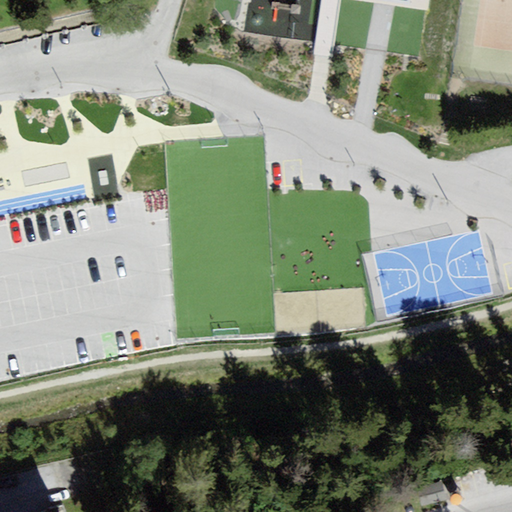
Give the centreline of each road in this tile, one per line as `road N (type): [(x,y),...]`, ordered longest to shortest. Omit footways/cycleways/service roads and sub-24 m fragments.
road 1 (unknown): [(0,333),(162,300),(326,283),(339,275),(338,214)]
road 2 (residential): [(137,56),(418,162),(461,170),(511,164)]
road 3 (unknown): [(338,214),(321,174),(260,146),(213,144),(0,181)]
road 4 (unknown): [(0,257),(145,226),(338,214)]
road 5 (unknown): [(338,214),(430,217),(511,202)]
road 6 (residential): [(0,69),(92,54),(137,56)]
